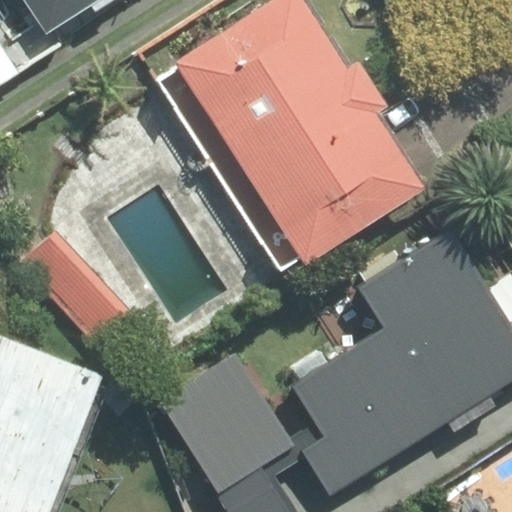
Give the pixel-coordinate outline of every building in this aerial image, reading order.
[(12,0),(34,33),(86,0),(12,0)] [(408,190),(287,0),(264,0),(162,64),(290,265),(408,190)] [(294,455),(320,496),(511,374),(511,348),(439,234),(351,290),(376,330),(285,388),(318,440),(294,455)] [(51,236),(22,262),(101,350),(130,324),(51,236)] [(32,511),(87,376),(0,341),(0,511),(32,511)] [(286,449),(228,354),(153,399),(210,494),(286,449)]
